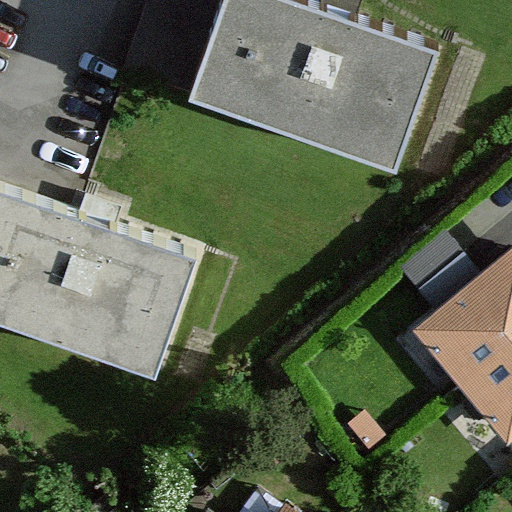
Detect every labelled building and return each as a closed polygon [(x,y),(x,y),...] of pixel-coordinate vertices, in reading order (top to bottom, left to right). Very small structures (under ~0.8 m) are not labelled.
[(191,88),(221,0),(151,0),(128,66),(191,88)] [(315,0),(221,0),(191,88),(394,160),(436,42),(315,0)] [(0,312),(153,366),(195,248),(0,179),(0,312)] [(511,247),(408,329),(506,447),(511,441),(511,247)] [(281,511),(305,511),(289,501),(281,511)]
